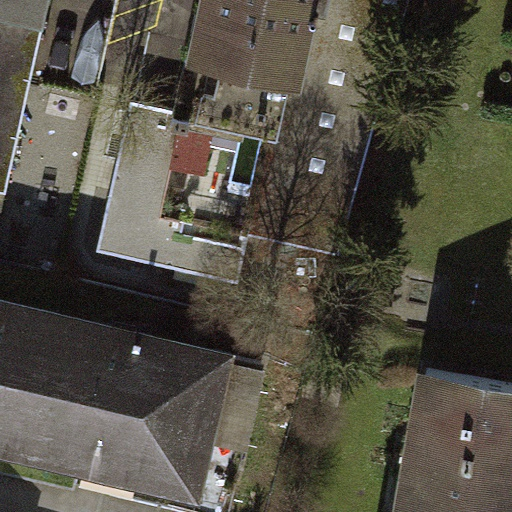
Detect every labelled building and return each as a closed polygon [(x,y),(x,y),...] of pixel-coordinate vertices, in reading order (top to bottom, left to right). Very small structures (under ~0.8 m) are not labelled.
[(49,0),(0,0),(0,187),(8,189),(49,0)] [(409,0),(199,0),(175,111),(131,100),(102,246),(242,281),(250,235),(341,257),(409,0)] [(0,226),(8,189),(0,187),(0,226)] [(235,352),(0,296),(0,456),(75,474),(73,482),(198,511),(233,511),(268,368),(233,360),(235,352)] [(511,511),(511,383),(421,367),(395,511),(511,511)]
